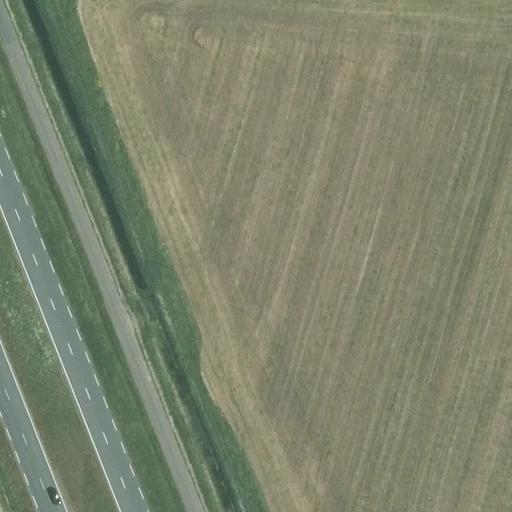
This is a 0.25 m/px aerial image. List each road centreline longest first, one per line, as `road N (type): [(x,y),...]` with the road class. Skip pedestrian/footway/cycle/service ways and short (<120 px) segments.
road 1 (unclassified): [(193,511),(0,21)]
road 2 (primary): [(132,511),(0,174)]
road 3 (primary): [(0,382),(50,511)]
